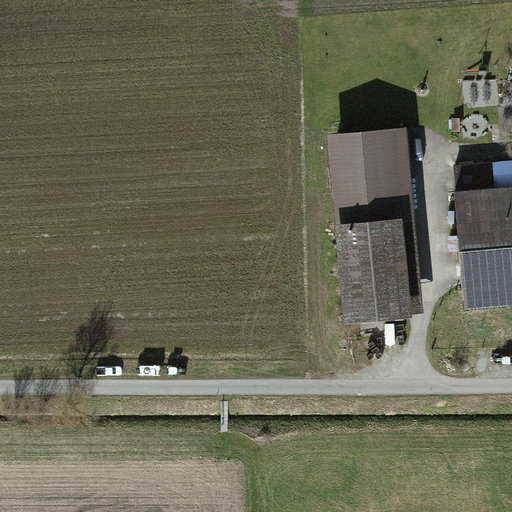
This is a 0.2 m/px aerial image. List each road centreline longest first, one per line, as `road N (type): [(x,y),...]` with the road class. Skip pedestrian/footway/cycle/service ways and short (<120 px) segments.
road 1 (track): [(511,375),(0,380)]
road 2 (unknown): [(419,376),(438,183),(448,171),(511,168)]
